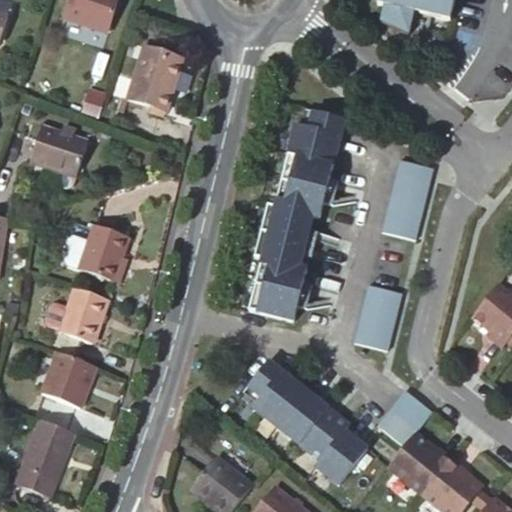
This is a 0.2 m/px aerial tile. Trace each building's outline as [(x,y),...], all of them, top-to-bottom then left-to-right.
[(111,29),(119,0),(71,0),(67,16),(111,29)] [(453,0),(377,0),(376,6),(383,8),(380,24),(410,38),(415,15),(449,22),(453,0)] [(12,11),(0,7),(0,14),(10,17),(12,11)] [(0,47),(1,48),(10,17),(0,14),(0,47)] [(140,54),(181,67),(184,60),(142,47),(140,54)] [(166,115),(181,67),(140,54),(126,102),(166,115)] [(314,131),(318,116),(311,115),(307,130),(314,131)] [(293,157),(279,207),(316,217),(323,219),(328,199),(333,181),(337,168),(345,140),(349,125),(318,116),(314,131),(307,130),(301,128),(293,157)] [(80,175),(92,142),(47,126),(34,160),(80,175)] [(432,171),(401,162),(383,236),(414,244),(432,171)] [(328,199),(337,202),(342,184),(333,181),(328,199)] [(266,258),(303,268),(306,255),(311,237),(316,217),(279,207),(272,205),(259,256),(266,258)] [(0,269),(9,218),(0,216),(0,269)] [(118,279),(131,237),(96,226),(83,268),(118,279)] [(311,237),(306,255),(315,257),(320,240),(311,237)] [(253,308),(297,320),(302,301),(306,283),(310,270),(303,268),(266,258),(253,308)] [(306,283),(302,301),(310,303),(315,285),(306,283)] [(401,293),(370,284),(355,342),(387,351),(401,293)] [(94,343),(111,298),(74,285),(58,329),(52,327),(45,347),(61,353),(78,359),(85,339),(94,343)] [(511,298),(497,286),(471,319),(491,335),(488,339),(501,349),(505,344),(511,334),(511,298)] [(97,367),(78,359),(61,353),(45,396),(81,409),(97,367)] [(277,423),(306,387),(271,359),(249,384),(261,394),(256,400),(254,403),(277,423)] [(261,394),(249,384),(244,390),(256,400),(261,394)] [(277,423),(299,441),(328,406),(306,387),(277,423)] [(431,414),(403,392),(376,426),(404,448),(414,435),(431,414)] [(299,441),(319,457),(343,428),(348,422),(328,406),(299,441)] [(57,482),(76,433),(42,420),(24,470),(57,482)] [(314,463),(337,482),(366,447),(343,428),(319,457),(314,463)] [(389,468),(424,495),(451,461),(438,451),(435,454),(427,448),(426,444),(414,435),(404,448),(389,468)] [(231,511),(241,511),(264,485),(225,453),(199,485),(231,511)] [(451,461),(424,495),(444,511),(468,511),(473,506),(483,494),(485,490),(473,481),(469,481),(461,474),(463,471),(451,461)] [(268,511),(311,511),(286,491),(268,511)] [(483,494),(473,506),(479,510),(489,498),(483,494)] [(489,498),(479,510),(481,511),(484,511),(493,501),(489,498)] [(508,511),(494,500),(493,501),(484,511),(508,511)]
